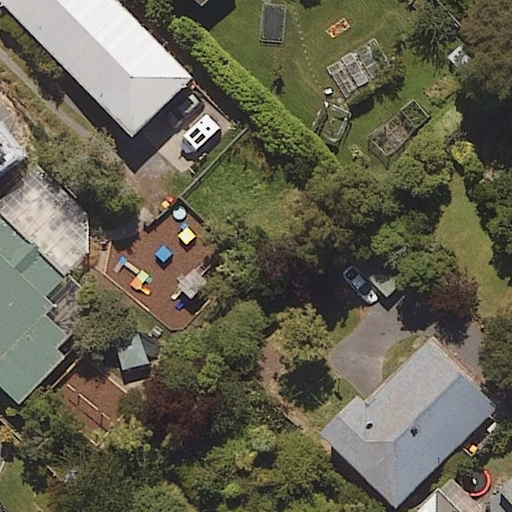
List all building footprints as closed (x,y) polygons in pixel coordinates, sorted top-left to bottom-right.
[(205,105),(101,0),(20,0),(4,17),(146,162),(205,105)] [(189,0),(204,14),(217,0),(189,0)] [(51,319),(59,310),(51,302),(90,260),(92,237),(83,214),(73,203),(43,191),(20,194),(0,214),(0,386),(23,408),(67,362),(60,355),(74,340),(51,319)] [(324,444),(389,511),(396,511),(502,412),(434,340),(324,444)] [(511,511),(511,478),(481,508),(456,480),(421,511),(511,511)]
